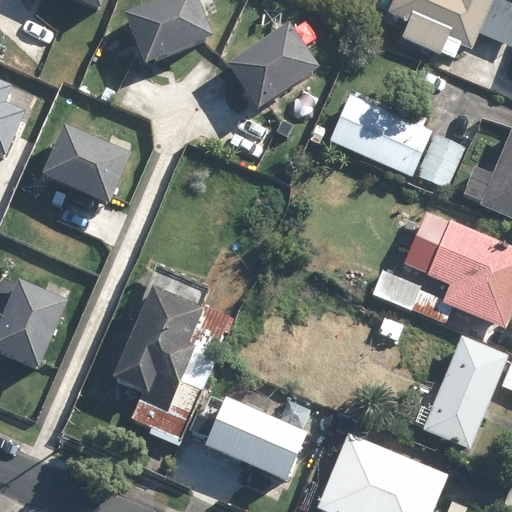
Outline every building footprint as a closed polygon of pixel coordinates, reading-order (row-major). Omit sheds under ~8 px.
[(58,0),(103,19),(111,0),(58,0)] [(215,47),(196,0),(182,0),(125,23),(145,74),(215,47)] [(495,0),(395,0),(388,16),(409,26),(402,42),(441,60),(449,42),(472,52),(479,36),(495,0)] [(511,51),(511,50),(511,6),(498,0),(495,0),(479,36),(511,51)] [(321,78),(291,33),(230,73),(260,118),(321,78)] [(0,153),(7,157),(27,110),(6,101),(12,85),(0,79),(0,153)] [(351,99),(330,143),(410,181),(431,136),(351,99)] [(481,206),(479,210),(511,223),(511,132),(493,178),(481,206)] [(135,164),(65,134),(43,184),(113,214),(135,164)] [(437,138),(418,180),(447,193),(466,151),(437,138)] [(493,178),(475,170),(463,198),(481,206),(493,178)] [(426,221),(400,209),(390,232),(415,243),(426,221)] [(511,319),(511,252),(452,227),(429,280),(449,289),(441,306),(506,333),(511,319)] [(364,294),(411,314),(421,290),(374,270),(364,294)] [(0,361),(39,379),(70,311),(19,288),(19,289),(2,282),(0,286),(0,361)] [(140,404),(167,416),(195,353),(188,350),(204,315),(152,293),(112,384),(143,397),(140,404)] [(207,308),(204,315),(188,350),(195,353),(167,416),(140,404),(132,422),(152,430),(149,437),(180,450),(236,321),(207,308)] [(509,362),(461,342),(422,434),(470,454),(509,362)] [(307,441),(225,403),(204,450),(285,487),(307,441)] [(435,511),(449,479),(347,439),(317,511),(435,511)]
